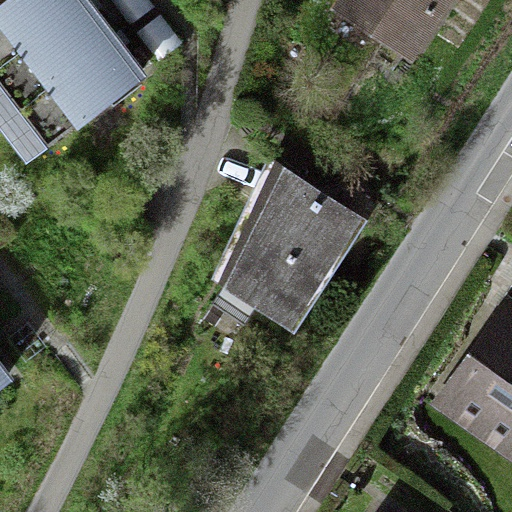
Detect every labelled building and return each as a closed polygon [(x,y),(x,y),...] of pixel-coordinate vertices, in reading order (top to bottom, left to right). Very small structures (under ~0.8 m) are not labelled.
[(85,0),(2,0),(0,2),(0,81),(56,155),(149,84),(131,60),(101,20),(85,0)] [(349,0),(335,23),(416,74),(463,0),(349,0)] [(287,184),(226,302),(295,346),(370,231),(287,184)] [(510,419),(511,420),(511,320),(505,315),(449,398),(501,433),(510,419)] [(0,379),(8,374),(0,363),(0,379)]
